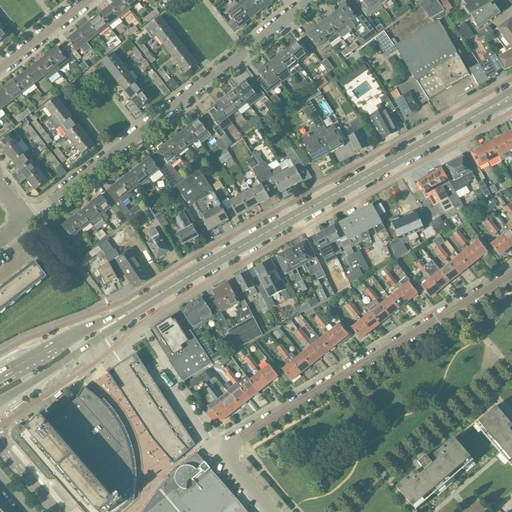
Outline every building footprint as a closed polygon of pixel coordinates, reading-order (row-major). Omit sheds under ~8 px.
[(120,18),(131,9),(123,0),(118,0),(111,6),(120,18)] [(123,0),(131,9),(142,1),(140,0),(123,0)] [(251,20),(262,12),(252,0),(243,0),(239,4),(251,20)] [(273,4),(269,0),(252,0),(262,12),(264,14),(269,11),(268,8),(267,8),(273,4)] [(378,2),(377,0),(361,0),(363,2),(358,6),(365,15),(370,11),(368,9),(378,2)] [(451,7),(446,0),(444,0),(440,3),(445,11),(451,7)] [(499,15),(491,4),(494,2),(492,0),(460,0),(464,5),(462,7),(469,16),(470,15),(475,21),(474,22),(479,30),(499,15)] [(247,26),(246,24),(251,20),(239,4),(228,13),(236,23),(231,27),(234,32),(239,28),(241,30),(247,26)] [(403,14),(410,9),(407,4),(400,10),(403,14)] [(346,5),(336,12),(347,26),(350,31),(356,27),(352,22),(357,18),(346,5)] [(100,14),(109,26),(120,18),(111,6),(100,14)] [(151,14),(155,18),(160,14),(157,10),(151,14)] [(403,14),(400,10),(394,15),(397,19),(403,14)] [(350,31),(347,26),(336,12),(326,20),(337,34),(340,37),(341,38),(350,31)] [(98,35),(109,26),(100,14),(89,23),(98,35)] [(155,18),(151,14),(145,19),(149,23),(155,18)] [(168,27),(160,17),(149,26),(156,36),(168,27)] [(508,44),(511,49),(511,20),(510,19),(493,32),(495,35),(494,35),(503,47),(508,44)] [(326,20),(317,27),(327,41),(330,44),(330,45),(340,37),(337,34),(326,20)] [(364,44),(377,34),(366,20),(361,24),(366,31),(358,37),(364,44)] [(79,31),(88,43),(98,35),(89,23),(79,31)] [(468,27),(465,23),(456,29),(459,33),(468,27)] [(129,31),(133,35),(138,31),(135,26),(132,29),(129,25),(127,28),(129,31)] [(0,42),(9,36),(1,26),(0,26),(0,42)] [(495,35),(493,32),(489,26),(480,32),(487,41),(494,35),(495,35)] [(175,36),(168,27),(156,36),(164,46),(164,45),(175,36)] [(330,44),(327,41),(317,27),(307,35),(320,52),(330,44)] [(468,27),(459,33),(462,38),(471,32),(468,27)] [(66,47),(77,62),(82,58),(77,51),(88,43),(79,31),(67,40),(71,44),(66,47)] [(128,39),(133,35),(129,31),(124,35),(127,39),(128,39)] [(387,57),(396,50),(384,31),(374,39),(387,57)] [(462,38),(465,42),(474,36),(471,32),(462,38)] [(475,41),(482,53),(479,55),(480,57),(483,63),(480,64),(488,81),(504,72),(496,59),(495,57),(488,44),(483,36),(480,32),(477,35),(479,39),(475,41)] [(183,46),(175,36),(164,45),(164,46),(171,55),(183,46)] [(140,40),(136,43),(140,48),(144,45),(140,40)] [(134,53),(138,50),(130,41),(126,44),(129,48),(134,53)] [(108,48),(111,52),(117,47),(114,43),(108,48)] [(297,43),(287,50),(298,64),(301,68),(311,60),(297,43)] [(352,53),(359,48),(355,43),(348,48),(352,53)] [(503,47),(508,52),(496,59),(504,72),(510,68),(510,69),(511,68),(511,49),(508,44),(503,47)] [(144,45),(140,48),(144,54),(148,51),(144,45)] [(171,55),(178,64),(190,55),(183,46),(171,55)] [(72,66),(77,62),(66,47),(61,51),(58,47),(47,56),(56,68),(67,59),(72,66)] [(111,52),(108,48),(102,52),(106,56),(111,52)] [(352,53),(348,48),(342,53),(346,58),(352,53)] [(457,51),(460,58),(465,56),(461,49),(457,51)] [(138,59),(142,56),(138,50),(134,53),(138,59)] [(288,71),(298,64),(287,50),(284,53),(282,51),(275,55),(277,58),(288,71)] [(102,62),(110,72),(121,63),(114,53),(102,62)] [(151,55),(147,58),(152,64),(156,61),(151,55)] [(190,55),(178,64),(186,74),(198,65),(190,55)] [(56,68),(47,56),(36,64),(45,76),(48,80),(59,71),(56,68)] [(291,76),(288,71),(277,58),(268,65),(278,79),(282,83),(291,76)] [(321,63),(328,73),(333,69),(326,59),(321,63)] [(150,66),(145,60),(141,63),(145,69),(150,66)] [(478,86),(488,81),(480,64),(476,66),(473,61),(468,63),(467,61),(465,62),(478,86)] [(352,69),(357,76),(367,69),(362,62),(352,69)] [(117,81),(129,72),(121,63),(110,72),(117,81)] [(323,77),(328,73),(321,63),(316,67),(323,77)] [(35,84),(45,76),(36,64),(25,72),(25,73),(35,84)] [(278,79),(268,65),(263,69),(262,67),(257,71),(258,73),(268,87),(278,79)] [(162,77),(166,74),(162,68),(158,71),(162,77)] [(136,82),(129,72),(117,81),(117,82),(124,91),(136,82)] [(24,93),(35,84),(25,73),(15,80),(15,81),(24,93)] [(151,76),(156,82),(160,79),(155,73),(151,76)] [(329,83),(333,80),(329,73),(324,76),(329,83)] [(162,77),(166,83),(171,80),(166,74),(162,77)] [(342,87),(347,83),(342,76),(337,80),(342,87)] [(13,78),(7,83),(9,85),(4,89),(13,101),(24,93),(15,81),(13,78)] [(423,93),(414,78),(396,89),(401,99),(396,102),(405,118),(418,110),(412,100),(423,93)] [(160,88),(164,85),(164,84),(160,79),(156,82),(160,88)] [(60,85),(63,89),(69,84),(66,80),(60,85)] [(298,85),(302,90),(308,85),(305,80),(298,85)] [(124,91),(132,101),(132,100),(143,91),(136,82),(124,91)] [(264,96),(254,84),(250,87),(246,82),(245,83),(244,82),(239,85),(240,87),(236,90),(247,103),(250,107),(264,96)] [(302,90),(298,85),(292,90),(295,95),(302,90)] [(307,102),(320,93),(316,87),(302,95),(307,102)] [(0,92),(0,106),(2,109),(13,101),(4,89),(0,92)] [(237,111),(247,103),(236,90),(227,97),(237,111)] [(151,101),(143,91),(132,100),(132,101),(139,111),(141,109),(143,111),(147,108),(145,106),(151,101)] [(44,97),(48,101),(53,97),(50,93),(44,97)] [(275,94),(270,98),(269,99),(277,108),(282,104),(275,94)] [(38,101),(41,105),(42,106),(48,101),(44,97),(38,101)] [(237,111),(227,97),(217,105),(227,119),(237,111)] [(297,100),(301,106),(305,102),(302,97),(297,100)] [(57,98),(45,106),(53,116),(64,108),(57,98)] [(377,107),(376,106),(368,111),(382,139),(398,131),(390,114),(396,110),(390,100),(377,107)] [(207,113),(212,119),(207,122),(220,139),(225,135),(226,135),(223,131),(231,124),(227,119),(217,105),(207,113)] [(313,115),(308,107),(303,111),(308,118),(313,115)] [(72,117),(64,108),(53,116),(60,126),(72,117)] [(26,117),(31,113),(28,109),(23,113),(26,117)] [(26,117),(23,113),(17,118),(20,122),(26,117)] [(325,147),(328,154),(344,145),(333,126),(326,130),(318,115),(312,119),(315,126),(318,131),(326,146),(325,147)] [(60,126),(67,135),(68,135),(79,127),(72,117),(60,126)] [(247,123),(250,128),(257,123),(253,118),(247,123)] [(198,119),(188,128),(198,141),(201,144),(211,136),(198,119)] [(36,120),(32,123),(36,129),(40,126),(36,120)] [(349,126),(350,128),(347,130),(350,137),(349,137),(356,152),(367,147),(365,142),(370,139),(364,129),(359,120),(349,126)] [(244,133),(250,128),(247,123),(240,128),(244,133)] [(26,128),(30,134),(34,131),(30,125),(26,128)] [(1,130),(4,134),(10,130),(6,126),(1,130)] [(40,126),(36,129),(40,135),(41,135),(41,134),(45,131),(40,126)] [(328,154),(325,147),(326,146),(318,131),(315,126),(310,129),(313,133),(301,139),(313,162),(328,154)] [(86,136),(79,127),(68,135),(67,135),(75,145),(86,136)] [(193,144),(198,141),(188,128),(178,135),(185,144),(188,149),(193,144)] [(22,140),(14,131),(0,141),(0,145),(6,153),(18,143),(22,140)] [(34,140),(38,136),(34,131),(30,134),(34,140)] [(509,152),(511,149),(511,134),(511,132),(506,135),(505,133),(500,136),(509,152)] [(48,135),(44,138),(44,139),(48,144),(52,141),(48,135)] [(168,143),(178,156),(188,149),(185,144),(178,135),(168,143)] [(75,145),(83,155),(94,146),(86,136),(75,145)] [(491,143),(499,157),(509,152),(500,136),(495,138),(496,140),(491,143)] [(227,148),(220,139),(215,143),(222,152),(227,148)] [(42,149),(46,146),(41,140),(37,144),(42,149)] [(26,153),(18,143),(6,153),(13,162),(26,153)] [(162,165),(177,184),(182,180),(174,171),(171,166),(181,159),(178,156),(168,143),(165,145),(164,144),(162,144),(158,147),(158,149),(159,150),(158,151),(166,162),(162,165)] [(489,163),(491,167),(501,162),(499,157),(491,143),(486,145),(486,144),(480,147),(489,163)] [(280,164),(284,173),(291,187),(302,181),(298,174),(306,170),(304,167),(294,151),(290,145),(285,148),(287,150),(285,151),(290,161),(287,160),(280,164)] [(479,168),(489,163),(480,147),(475,149),(476,151),(471,154),(479,168)] [(300,148),(294,151),(304,167),(310,163),(300,148)] [(54,152),(59,158),(63,154),(58,149),(54,152)] [(222,153),(227,162),(233,159),(228,150),(222,153)] [(259,167),(266,180),(273,177),(266,163),(265,163),(257,152),(252,155),(259,166),(259,167)] [(13,162),(21,172),(33,163),(26,153),(13,162)] [(48,157),(52,163),(56,159),(52,154),(48,157)] [(63,154),(59,158),(63,163),(67,160),(63,154)] [(162,165),(157,169),(148,157),(147,156),(142,160),(142,161),(143,162),(139,165),(150,179),(159,171),(172,187),(177,184),(162,165)] [(200,157),(197,160),(202,166),(205,163),(200,157)] [(442,169),(449,183),(450,184),(451,183),(456,192),(469,185),(468,183),(471,181),(470,179),(474,177),(472,172),(464,157),(446,167),(442,169)] [(252,158),(246,161),(251,169),(257,165),(252,158)] [(57,168),(61,165),(56,159),(52,163),(57,168)] [(193,162),(198,168),(199,168),(202,166),(197,160),(193,162)] [(40,172),(33,163),(21,172),(29,182),(29,181),(40,172)] [(140,186),(150,179),(139,165),(130,173),(140,186)] [(259,167),(252,170),(260,184),(266,180),(259,167)] [(451,183),(450,184),(449,183),(442,169),(417,182),(418,184),(417,185),(420,191),(422,190),(426,199),(429,197),(434,206),(439,203),(444,212),(454,207),(455,210),(463,205),(462,203),(456,192),(451,183)] [(208,231),(228,221),(212,189),(200,170),(177,187),(189,207),(194,205),(208,231)] [(42,171),(40,172),(29,181),(29,182),(35,190),(52,178),(48,173),(46,175),(42,171)] [(130,194),(140,186),(130,173),(119,181),(130,194)] [(280,193),(291,187),(284,173),(273,179),(280,193)] [(477,186),(488,206),(490,211),(494,209),(497,207),(483,180),(478,183),(479,186),(477,186)] [(132,197),(130,194),(119,181),(110,189),(117,198),(113,201),(121,211),(126,207),(123,203),(132,197)] [(217,191),(222,188),(218,181),(213,185),(217,191)] [(251,191),(258,205),(269,199),(261,186),(251,191)] [(228,187),(223,189),(217,192),(222,200),(227,197),(226,195),(231,192),(228,187)] [(248,210),(258,205),(251,191),(250,189),(239,195),(240,196),(248,210)] [(102,195),(91,203),(104,219),(105,221),(109,218),(105,213),(112,208),(102,195)] [(239,215),(248,210),(240,196),(229,202),(236,216),(239,215)] [(505,209),(509,213),(511,210),(511,208),(509,205),(506,200),(501,204),(505,209)] [(91,203),(82,210),(92,223),(94,226),(104,219),(91,203)] [(350,245),(351,248),(370,238),(368,231),(374,228),(377,234),(386,230),(379,218),(386,213),(381,204),(374,208),(373,205),(364,210),(366,213),(360,216),(358,213),(339,224),(350,245)] [(479,211),(485,213),(488,206),(482,204),(479,211)] [(126,207),(121,211),(128,220),(133,216),(126,207)] [(155,216),(150,208),(145,211),(151,221),(156,218),(155,216)] [(72,218),(82,231),(92,223),(82,210),(72,218)] [(121,211),(116,215),(123,224),(128,220),(121,211)] [(400,239),(400,240),(408,236),(409,238),(410,242),(419,238),(417,234),(417,233),(416,232),(424,229),(417,212),(416,212),(392,222),(400,239)] [(160,213),(155,216),(156,218),(161,227),(167,223),(160,213)] [(184,214),(175,219),(182,232),(178,233),(183,243),(198,237),(193,226),(191,227),(184,214)] [(72,239),(82,231),(72,218),(62,226),(72,239)] [(440,218),(431,223),(437,234),(442,231),(445,236),(452,232),(446,221),(443,223),(440,218)] [(486,223),(490,228),(494,225),(490,220),(486,223)] [(131,222),(130,222),(125,226),(130,235),(136,232),(131,222)] [(494,225),(490,228),(495,234),(500,231),(494,225)] [(323,232),(330,245),(341,239),(334,226),(323,232)] [(432,227),(423,232),(427,240),(436,234),(432,227)] [(153,241),(148,244),(157,259),(169,252),(155,229),(149,233),(153,241)] [(103,230),(99,233),(104,239),(107,236),(103,230)] [(509,249),(511,247),(511,232),(510,230),(500,237),(509,249)] [(454,235),(458,240),(462,236),(458,231),(454,235)] [(312,238),(318,251),(319,251),(320,253),(326,265),(337,259),(330,245),(323,232),(312,238)] [(96,236),(100,241),(104,239),(99,233),(96,236)] [(440,236),(433,241),(437,246),(444,241),(440,236)] [(462,236),(458,240),(463,246),(468,242),(462,236)] [(500,256),(509,249),(500,237),(491,245),(500,256)] [(111,266),(116,262),(115,260),(120,257),(116,251),(114,250),(106,240),(98,246),(102,251),(105,256),(109,263),(111,266)] [(318,260),(317,258),(307,241),(305,241),(303,242),(303,243),(301,244),(315,274),(319,281),(326,277),(323,270),(318,260)] [(391,246),(397,258),(408,252),(402,241),(391,246)] [(479,241),(469,249),(478,261),(488,253),(479,241)] [(301,267),(302,266),(305,264),(311,276),(315,274),(301,244),(297,246),(296,246),(294,247),(293,248),(293,249),(292,249),(301,267)] [(350,245),(343,248),(348,258),(355,254),(354,254),(351,248),(350,245)] [(76,259),(81,255),(74,246),(69,250),(76,259)] [(102,251),(98,246),(89,253),(93,258),(102,251)] [(435,250),(439,255),(444,251),(440,246),(435,250)] [(299,283),(303,281),(296,269),(300,267),(301,267),(292,249),(291,250),(290,250),(289,250),(286,251),(286,252),(284,253),(299,283)] [(469,268),(478,261),(469,249),(459,257),(469,268)] [(116,262),(127,278),(135,289),(150,279),(130,250),(120,257),(115,260),(116,262)] [(360,251),(354,254),(355,254),(364,271),(369,268),(360,251)] [(444,251),(439,255),(445,261),(449,257),(444,251)] [(78,261),(82,267),(93,258),(89,253),(78,261)] [(301,288),(299,283),(284,253),(283,254),(279,255),(276,256),(276,257),(275,258),(285,275),(288,273),(295,285),(297,290),(301,288)] [(459,276),(469,268),(459,257),(450,264),(459,276)] [(417,265),(421,270),(425,266),(421,261),(419,263),(416,259),(415,260),(413,258),(412,259),(413,261),(412,262),(415,266),(417,265)] [(254,269),(262,285),(257,288),(263,298),(269,311),(270,313),(275,310),(270,302),(271,302),(269,299),(281,293),(286,302),(291,299),(271,260),(264,264),(254,269)] [(47,277),(35,261),(9,282),(21,297),(47,277)] [(106,286),(118,279),(111,266),(109,263),(97,270),(92,273),(96,279),(100,276),(106,286)] [(450,284),(459,276),(450,264),(440,272),(450,284)] [(425,266),(421,270),(426,276),(427,275),(430,272),(425,266)] [(392,271),(389,267),(381,271),(385,276),(389,281),(393,277),(389,272),(392,271)] [(431,279),(440,291),(450,284),(440,272),(437,267),(430,272),(427,275),(431,279)] [(363,276),(359,270),(353,274),(357,280),(363,276)] [(257,295),(254,288),(246,273),(235,279),(243,293),(249,290),(253,297),(257,295)] [(396,286),(396,285),(398,283),(393,277),(389,281),(394,287),(396,286)] [(430,299),(440,291),(431,279),(421,287),(430,299)] [(0,313),(21,297),(9,282),(0,288),(0,313)] [(396,286),(399,290),(408,301),(418,294),(408,282),(403,286),(400,282),(398,283),(396,285),(396,286)] [(207,300),(225,333),(227,332),(230,330),(228,326),(229,326),(221,313),(224,311),(240,302),(229,284),(221,289),(220,287),(213,292),(217,299),(209,303),(207,300)] [(366,291),(370,296),(374,293),(370,287),(366,291)] [(327,299),(321,288),(315,291),(321,302),(327,299)] [(399,309),(408,301),(399,290),(389,297),(399,309)] [(375,302),(377,300),(379,299),(374,293),(370,296),(375,302)] [(301,307),(303,312),(319,304),(316,297),(308,302),(308,303),(301,307)] [(380,305),(390,317),(399,309),(389,297),(380,305)] [(204,324),(214,317),(202,298),(191,304),(200,318),(204,324)] [(269,311),(263,298),(257,301),(264,314),(269,311)] [(347,306),(351,312),(356,308),(351,302),(347,306)] [(181,311),(193,330),(204,324),(200,318),(191,304),(181,311)] [(380,324),(390,317),(380,305),(371,313),(380,324)] [(356,317),(358,315),(360,314),(356,308),(351,312),(356,317)] [(361,320),(371,332),(380,324),(371,313),(361,320)] [(315,318),(319,323),(323,319),(319,314),(315,318)] [(190,330),(184,334),(175,320),(174,321),(171,317),(156,327),(167,345),(165,347),(162,349),(164,352),(184,382),(212,364),(208,358),(203,351),(199,344),(197,342),(190,330)] [(227,332),(237,349),(262,335),(259,328),(254,318),(230,330),(227,332)] [(324,329),(326,327),(328,325),(323,319),(319,323),(324,329)] [(361,340),(371,332),(361,320),(352,328),(361,340)] [(339,343),(342,340),(344,342),(350,338),(339,324),(329,332),(339,343)] [(296,333),(300,338),(305,334),(300,329),(296,333)] [(337,344),(339,343),(329,332),(320,339),(329,351),(337,344)] [(305,344),(307,342),(310,341),(305,334),(300,338),(305,344)] [(199,344),(203,351),(208,358),(214,355),(203,338),(197,342),(199,344)] [(320,359),(329,351),(320,339),(311,347),(310,347),(320,359)] [(277,348),(281,353),(286,350),(282,345),(279,346),(277,348)] [(310,366),(320,359),(310,347),(301,355),(310,366)] [(286,350),(281,353),(286,359),(288,358),(291,356),(289,354),(286,350)] [(291,362),(301,374),(310,366),(301,355),(296,359),(291,353),(289,354),(291,356),(288,358),(291,362)] [(126,361),(109,372),(153,439),(174,464),(195,445),(161,393),(144,367),(139,360),(136,355),(126,361)] [(249,364),(253,360),(249,355),(247,357),(245,359),(249,364)] [(253,360),(249,364),(254,370),(258,367),(253,360)] [(291,382),(301,374),(291,362),(282,370),(291,382)] [(269,365),(259,373),(269,384),(278,376),(269,365)] [(209,369),(201,375),(207,382),(215,376),(209,369)] [(226,374),(230,379),(234,376),(230,371),(228,373),(226,374)] [(269,384),(259,373),(250,381),(259,392),(268,384),(269,384)] [(234,376),(230,379),(235,386),(237,384),(239,382),(234,376)] [(237,384),(240,388),(250,400),(259,392),(250,381),(246,376),(239,382),(237,384)] [(207,390),(212,395),(216,392),(211,386),(209,388),(207,390)] [(18,426),(15,428),(13,430),(12,434),(12,437),(14,440),(46,478),(47,479),(48,479),(49,480),(50,480),(51,480),(52,480),(53,480),(54,480),(55,479),(55,478),(69,494),(78,504),(84,511),(117,511),(130,501),(132,491),(133,480),(133,469),(131,459),(129,448),(125,438),(121,428),(115,419),(109,410),(101,402),(93,395),(84,388),(78,397),(48,424),(44,419),(50,414),(46,409),(40,415),(41,416),(27,428),(25,426),(21,426),(18,426)] [(240,407),(250,400),(240,388),(231,396),(240,407)] [(216,392),(212,395),(216,401),(218,399),(220,397),(216,392)] [(221,404),(231,415),(240,407),(231,396),(221,404)] [(221,423),(231,415),(221,404),(212,411),(212,412),(208,416),(213,422),(218,418),(221,423)] [(511,424),(496,406),(478,422),(511,460),(511,424)] [(413,507),(471,458),(454,438),(429,460),(426,456),(418,463),(421,466),(396,488),(413,507)] [(178,486),(147,511),(247,511),(197,453),(179,469),(177,471),(176,474),(175,477),(175,480),(176,484),(178,486)]
